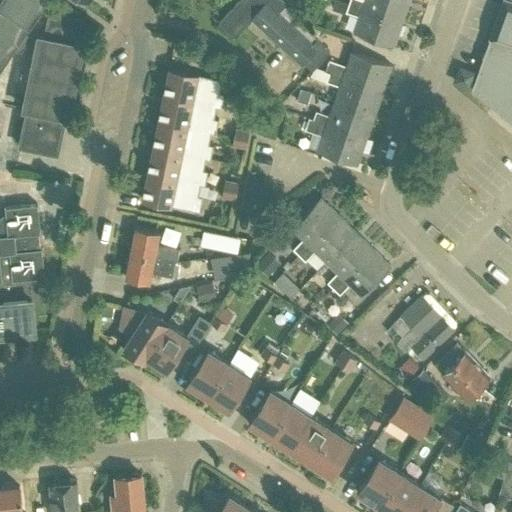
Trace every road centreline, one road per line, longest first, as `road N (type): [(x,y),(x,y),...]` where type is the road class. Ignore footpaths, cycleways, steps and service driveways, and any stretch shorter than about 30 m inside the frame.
road 1 (residential): [(143,0),(124,137),(111,155),(77,307),(72,383)]
road 2 (residential): [(453,0),(390,192),(408,232),(511,330)]
road 3 (residential): [(321,511),(222,451),(186,447)]
